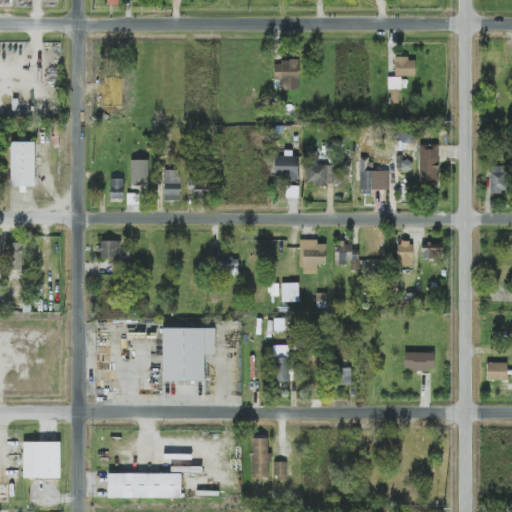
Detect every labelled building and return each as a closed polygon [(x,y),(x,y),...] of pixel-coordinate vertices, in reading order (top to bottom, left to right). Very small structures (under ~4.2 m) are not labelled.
[(395,76),(415,76),(415,58),(395,58),(395,76)] [(298,90),(299,61),(275,61),(274,90),(298,90)] [(388,89),(401,89),(401,77),(388,77),(388,89)] [(102,106),(119,105),(118,93),(101,94),(102,106)] [(413,144),(414,131),(399,130),(398,143),(413,144)] [(10,187),(34,187),(34,141),(10,141),(10,187)] [(420,145),(419,182),(438,182),(439,145),(420,145)] [(284,156),(274,156),(273,178),(297,178),(298,153),(284,153),(284,156)] [(400,162),(403,172),(413,169),(410,159),(400,162)] [(148,160),(130,160),(131,185),(148,184),(148,160)] [(390,191),(389,171),(373,171),(373,161),(360,161),(360,191),(390,191)] [(328,165),(307,165),(306,185),(328,186),(328,165)] [(490,193),(508,193),(507,166),(489,166),(490,193)] [(164,200),(179,201),(180,170),(165,170),(164,200)] [(123,179),(110,179),(110,199),(123,200),(123,179)] [(194,197),(208,198),(208,184),(195,184),(194,197)] [(120,241),(100,241),(101,259),(117,259),(117,249),(120,249),(120,241)] [(326,242),(301,241),(300,274),(317,274),(318,263),(326,264),(326,242)] [(349,265),(349,269),(358,270),(359,250),(352,250),(352,243),(336,242),(335,265),(349,265)] [(413,266),(413,242),(398,242),(397,266),(413,266)] [(22,270),(22,243),(9,243),(9,270),(22,270)] [(422,259),(442,259),(442,244),(422,244),(422,259)] [(239,272),(238,258),(216,259),(217,273),(239,272)] [(299,302),(299,283),(289,283),(289,302),(299,302)] [(215,328),(162,328),(163,382),(204,381),(204,355),(215,355),(215,328)] [(273,345),(274,382),(289,382),(289,345),(273,345)] [(434,371),(434,353),(405,352),(404,370),(434,371)] [(486,380),(507,380),(508,363),(487,362),(486,380)] [(351,368),(337,369),(338,385),(351,385),(351,368)] [(269,477),(269,439),(252,438),(251,477),(269,477)] [(23,478),(60,478),(61,442),(23,442),(23,478)] [(287,462),(274,462),(273,476),(286,476),(287,462)] [(181,474),(107,473),(107,498),(181,498),(181,474)]
